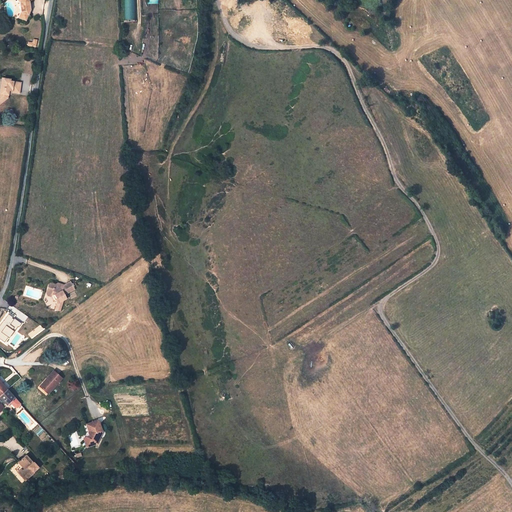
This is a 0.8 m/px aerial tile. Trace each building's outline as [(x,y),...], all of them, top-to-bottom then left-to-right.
[(29,2),(31,0),(17,0),(20,2),(22,5),(22,8),(21,12),(19,18),(26,21),(28,15),(30,10),(30,8),(29,7),(28,5),(29,4),(29,2)] [(133,0),(123,0),(124,19),(134,19),(133,0)] [(157,4),(157,0),(146,0),(147,7),(144,7),(144,14),(157,14),(157,4)] [(12,89),(19,90),(21,83),(10,81),(10,79),(3,78),(0,94),(0,103),(7,98),(8,93),(10,93),(10,92),(11,92),(12,89)] [(64,285),(61,284),(60,287),(56,286),(55,284),(51,283),(48,285),(47,290),(48,293),(55,295),(57,298),(55,299),(57,303),(63,300),(66,298),(64,295),(74,289),(70,281),(64,285)] [(53,300),(55,299),(57,298),(55,295),(48,293),(47,290),(46,292),(47,295),(51,296),(53,300)] [(0,340),(5,344),(21,322),(8,312),(0,323),(0,340)] [(62,378),(53,371),(46,378),(48,380),(41,387),(48,394),(62,378)] [(48,380),(46,378),(40,386),(41,387),(48,380)] [(17,401),(13,397),(7,390),(0,396),(0,397),(7,405),(8,404),(11,400),(12,402),(15,404),(17,401)] [(100,428),(98,421),(89,425),(91,430),(89,435),(83,437),(86,446),(96,442),(99,434),(98,433),(100,428)] [(38,467),(33,462),(33,463),(25,455),(19,461),(26,469),(23,472),(20,475),(25,480),(34,472),(33,471),(38,467)]
